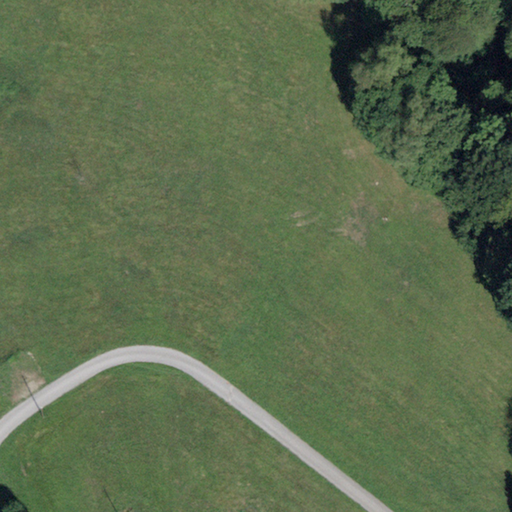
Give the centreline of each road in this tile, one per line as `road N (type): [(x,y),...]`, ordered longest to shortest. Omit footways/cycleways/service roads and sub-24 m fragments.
road 1 (unclassified): [(376,511),(201,374),(168,357),(117,357),(94,366),(0,430)]
road 2 (track): [(411,0),(419,71),(446,104),(495,137),(511,139)]
